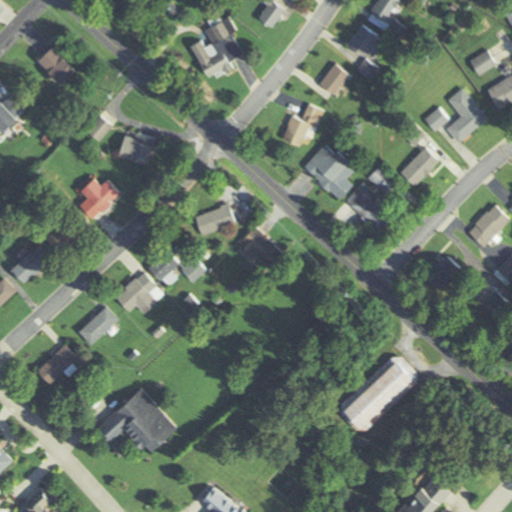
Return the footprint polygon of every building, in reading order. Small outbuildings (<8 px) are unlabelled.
[(270,0),(253,14),(263,28),(283,12),(273,0),(270,0)] [(400,26),(389,14),(399,5),(394,0),(377,0),(365,10),(388,36),(400,26)] [(187,46),(204,76),(240,57),(220,21),(200,32),(203,37),(187,46)] [(369,79),(377,67),(368,61),(383,40),(359,24),(344,45),(363,58),(355,69),(369,79)] [(33,61),(57,85),(72,69),(48,45),(33,61)] [(474,74),(492,66),(484,51),(467,60),(474,74)] [(317,83),(331,95),(347,75),(332,63),(317,83)] [(511,72),(484,90),(495,108),(511,98),(511,72)] [(483,118),(460,88),(445,100),(458,116),(443,128),(454,141),(483,118)] [(8,94),(0,100),(0,129),(22,111),(8,94)] [(288,115),(279,138),(299,146),(304,135),(310,137),(321,110),(305,103),(299,119),(288,115)] [(422,119),(433,131),(446,120),(436,108),(422,119)] [(86,129),(95,140),(109,128),(99,117),(86,129)] [(120,133),(114,156),(145,166),(153,140),(131,133),(130,136),(120,133)] [(343,177),(356,164),(336,146),(331,151),(323,144),(301,167),(335,198),(349,183),(343,177)] [(397,172),(411,186),(436,161),(422,147),(397,172)] [(75,189),(90,214),(117,197),(106,179),(96,185),(92,178),(75,189)] [(389,215),(359,183),(343,199),(373,230),(389,215)] [(464,230),(480,246),(507,219),(492,203),(464,230)] [(192,214),(198,234),(234,224),(228,204),(192,214)] [(54,250),(74,231),(61,218),(41,237),(54,250)] [(259,265),(276,248),(253,225),(235,242),(259,265)] [(146,267),(165,286),(172,278),(167,273),(178,262),(164,249),(146,267)] [(41,267),(28,251),(6,268),(19,284),(41,267)] [(190,281),(204,269),(193,256),(179,269),(190,281)] [(500,275),(511,279),(511,259),(506,258),(500,275)] [(423,276),(436,290),(447,279),(434,265),(423,276)] [(140,313),(154,301),(147,293),(154,287),(141,272),(112,297),(126,312),(134,306),(140,313)] [(0,278),(0,304),(14,292),(1,278),(0,278)] [(117,320),(104,306),(75,331),(87,345),(117,320)] [(65,376),(79,363),(63,345),(34,371),(46,385),(61,372),(65,376)] [(419,378),(396,354),(336,411),(359,435),(419,378)] [(91,427),(105,443),(121,429),(143,453),(172,427),(136,387),(91,427)] [(0,471),(11,460),(0,448),(0,471)] [(393,511),(394,511),(427,511),(446,490),(426,473),(393,511)] [(240,511),(208,484),(196,498),(211,511),(240,511)] [(49,511),(42,506),(49,498),(38,489),(17,511),(49,511)]
